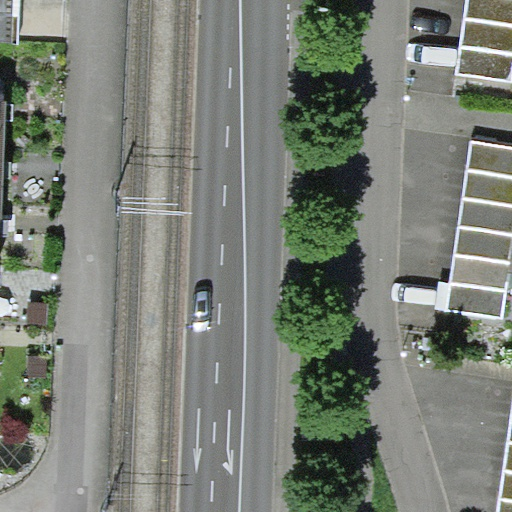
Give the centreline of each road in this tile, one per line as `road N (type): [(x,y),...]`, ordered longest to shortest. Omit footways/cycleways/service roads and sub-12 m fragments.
road 1 (residential): [(416,511),(369,337),(379,0)]
road 2 (primary): [(238,0),(218,511)]
road 3 (residential): [(92,0),(74,511)]
